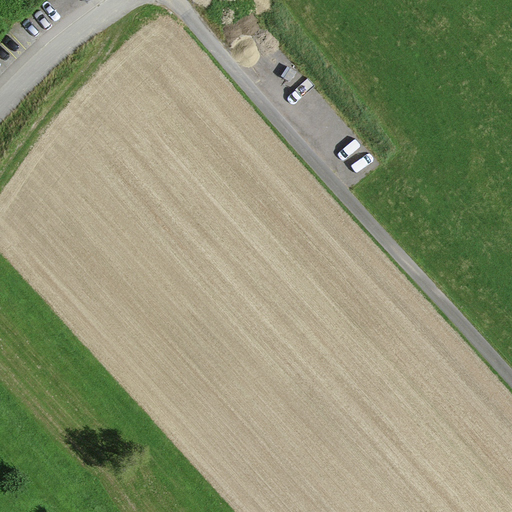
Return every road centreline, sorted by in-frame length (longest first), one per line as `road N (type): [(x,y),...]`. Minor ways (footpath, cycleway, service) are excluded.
road 1 (unclassified): [(175,0),(511,380)]
road 2 (unclassified): [(0,119),(67,43),(124,0)]
